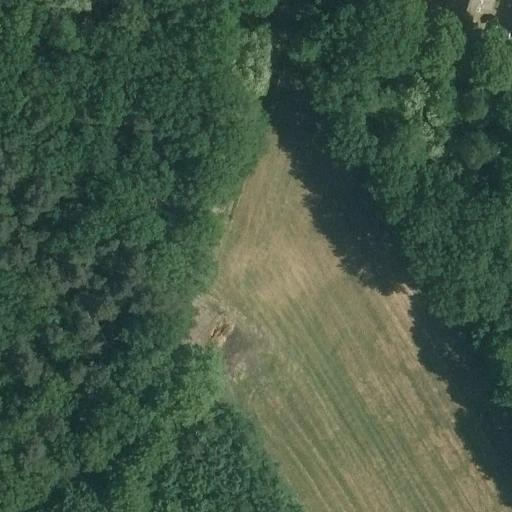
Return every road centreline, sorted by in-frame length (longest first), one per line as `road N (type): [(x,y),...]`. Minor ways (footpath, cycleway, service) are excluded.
road 1 (track): [(0,508),(106,438),(158,377),(289,0)]
road 2 (tertiary): [(511,70),(297,0)]
